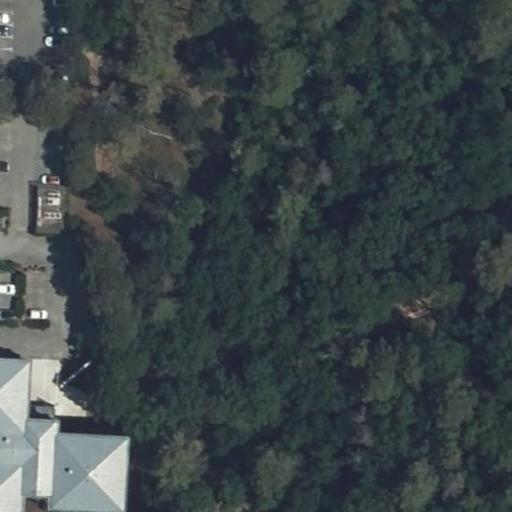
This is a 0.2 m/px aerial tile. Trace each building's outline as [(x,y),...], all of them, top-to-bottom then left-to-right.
[(36,186),(38,233),(62,233),(60,185),(36,186)] [(10,417),(32,417),(32,405),(32,360),(0,358),(0,511),(26,511),(28,491),(28,467),(9,467),(10,417)] [(61,406),(47,405),(47,418),(32,417),(10,417),(9,467),(28,467),(28,491),(57,491),(60,433),(61,406)] [(47,418),(47,405),(32,405),(32,417),(47,418)] [(130,436),(60,433),(57,491),(58,501),(128,505),(130,436)]
